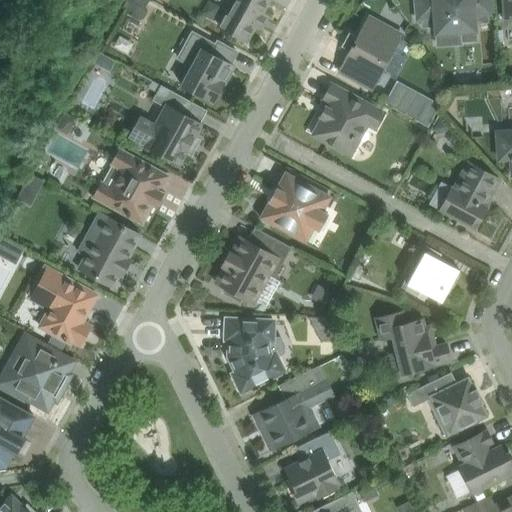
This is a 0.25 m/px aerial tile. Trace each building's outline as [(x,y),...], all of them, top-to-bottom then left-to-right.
[(126,0),(123,7),(134,13),(137,6),(145,10),(149,0),(126,0)] [(219,25),(229,31),(247,40),(268,0),(232,0),(228,9),(223,10),(220,17),(221,22),(219,25)] [(415,0),(417,13),(417,19),(423,19),(423,26),(436,25),(436,33),(462,31),(462,41),(477,40),(475,22),(488,21),(487,14),(493,13),(491,0),(415,0)] [(339,70),(356,80),(373,89),(403,35),(368,16),(357,36),(350,32),(349,31),(341,46),(342,46),(343,46),(350,50),(339,70)] [(224,83),(227,84),(236,67),(230,64),(237,51),(218,41),(216,44),(193,32),(178,58),(192,65),(182,85),(213,102),(224,83)] [(100,53),(95,62),(110,70),(114,61),(100,53)] [(397,81),(385,103),(428,126),(440,105),(397,81)] [(313,134),(346,153),(363,122),(372,126),(381,110),(332,83),(323,99),(330,103),(328,106),(326,105),(320,116),(322,117),(313,134)] [(130,136),(162,154),(180,163),(186,152),(193,155),(202,139),(195,136),(201,124),(184,115),(192,101),(161,85),(153,99),(165,106),(155,124),(141,116),(130,136)] [(64,112),(55,128),(66,134),(75,119),(64,112)] [(439,118),(432,129),(440,133),(448,131),(451,125),(439,118)] [(511,171),(511,130),(497,132),(499,159),(511,158),(511,171)] [(102,182),(94,196),(125,213),(143,223),(153,204),(156,205),(163,193),(160,191),(168,175),(151,166),(120,149),(112,163),(113,164),(103,183),(102,182)] [(452,187),(440,209),(475,228),(487,206),(483,204),(490,192),(493,193),(501,179),(483,170),(472,164),(465,177),(461,175),(454,188),(452,187)] [(261,217),(278,226),(305,241),(313,225),(320,229),(328,215),(321,211),(324,205),(330,208),(335,198),(329,195),(332,191),(288,167),(261,217)] [(30,173),(25,183),(38,191),(44,181),(30,173)] [(119,274),(121,275),(122,276),(122,275),(130,260),(128,258),(135,246),(131,244),(137,234),(140,236),(141,235),(108,217),(94,241),(87,237),(79,251),(87,255),(79,268),(113,286),(119,274)] [(255,244),(245,239),(237,254),(231,251),(222,266),(228,269),(220,284),(227,288),(225,292),(240,301),(243,296),(250,300),(252,296),(265,272),(274,277),(291,247),(262,231),(255,244)] [(0,246),(0,253),(15,263),(23,250),(5,239),(0,246)] [(422,291),(443,303),(460,270),(439,259),(442,254),(424,244),(401,286),(419,296),(422,291)] [(357,263),(350,275),(359,280),(365,268),(357,263)] [(46,266),(29,297),(50,308),(41,326),(53,333),(48,342),(63,350),(68,341),(71,342),(72,340),(81,345),(91,326),(83,321),(97,294),(80,285),(46,266)] [(274,277),(265,272),(252,296),(266,303),(279,279),(274,277)] [(318,283),(311,296),(322,302),(329,289),(318,283)] [(402,311),(376,318),(381,339),(392,336),(402,373),(451,361),(446,342),(437,345),(435,338),(431,324),(425,326),(423,318),(406,323),(402,311)] [(309,316),(321,342),(336,335),(327,317),(309,316)] [(229,356),(231,361),(235,368),(236,372),(233,373),(242,392),(285,371),(276,352),(271,355),(268,348),(268,341),(273,341),(274,320),(227,318),(226,339),(230,339),(229,356)] [(0,380),(0,384),(28,399),(45,409),(44,411),(49,413),(55,403),(58,404),(75,373),(72,371),(78,360),(71,356),(70,358),(26,334),(18,348),(25,352),(13,373),(6,369),(0,380)] [(259,412),(252,416),(269,450),(276,446),(313,429),(304,410),(327,399),(335,395),(327,379),(320,383),(313,370),(297,377),(279,386),(286,399),(259,412)] [(452,372),(434,380),(407,393),(413,406),(428,399),(435,414),(439,412),(450,433),(486,415),(480,402),(482,401),(477,390),(474,391),(468,378),(456,384),(451,373),(452,373),(452,372)] [(0,466),(5,465),(13,452),(17,454),(26,437),(22,435),(34,414),(0,395),(0,466)] [(459,466),(461,468),(446,476),(456,498),(471,490),(473,493),(511,473),(511,468),(510,465),(511,463),(511,456),(509,451),(505,453),(501,446),(489,451),(487,446),(493,443),(487,430),(483,432),(454,446),(463,464),(459,466)] [(287,469),(288,472),(292,480),(288,482),(298,501),(317,492),(320,496),(337,488),(335,483),(338,482),(327,459),(339,453),(329,432),(296,448),(302,461),(286,469),(287,469)] [(375,485),(358,493),(363,503),(380,495),(375,485)] [(313,511),(356,511),(355,508),(359,505),(353,491),(313,511)] [(0,511),(29,511),(12,495),(0,507),(0,511)] [(490,496),(464,509),(466,511),(511,511),(511,497),(495,506),(490,496)]
